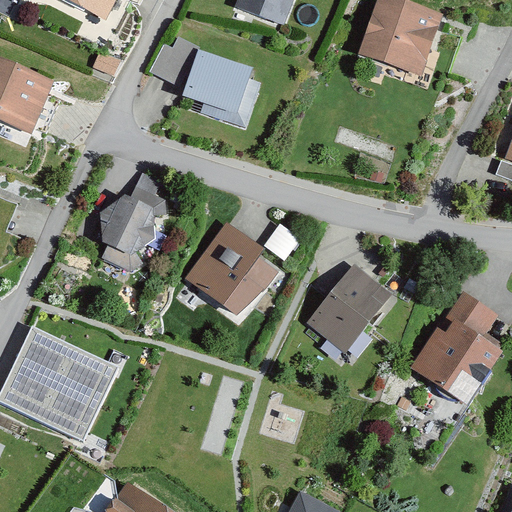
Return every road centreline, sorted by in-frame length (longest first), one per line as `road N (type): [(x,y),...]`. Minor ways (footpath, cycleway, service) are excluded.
road 1 (residential): [(168,0),(103,138),(338,213),(437,234)]
road 2 (residential): [(437,234),(511,53)]
